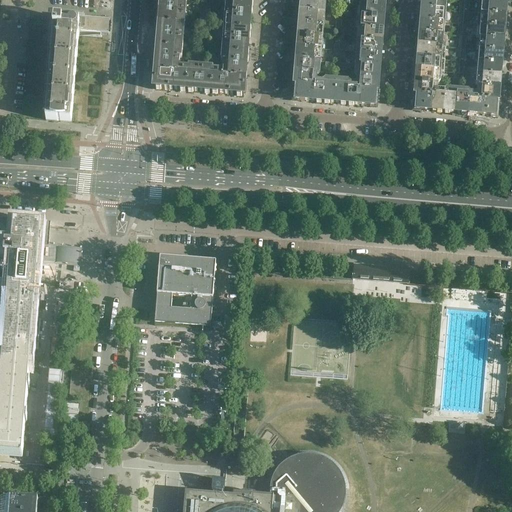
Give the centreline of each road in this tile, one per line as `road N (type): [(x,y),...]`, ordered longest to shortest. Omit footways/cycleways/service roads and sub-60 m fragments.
road 1 (unclassified): [(121,225),(511,253)]
road 2 (unclassified): [(96,484),(116,235)]
road 3 (secondary): [(320,192),(275,179),(129,167)]
road 4 (secondary): [(127,190),(320,192)]
road 5 (secondary): [(511,209),(320,192)]
road 6 (residential): [(126,102),(264,113)]
road 7 (residential): [(264,113),(396,124)]
road 8 (residential): [(396,124),(406,0)]
